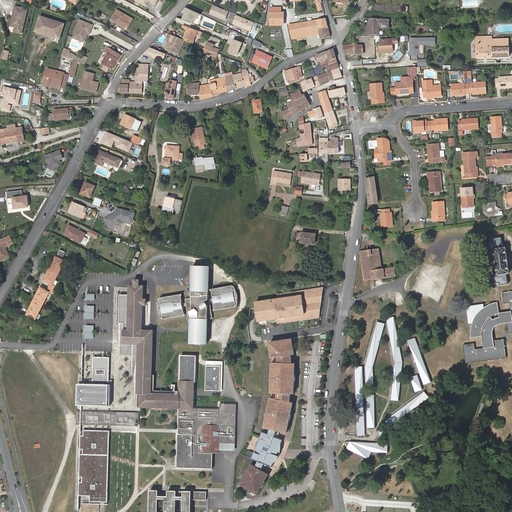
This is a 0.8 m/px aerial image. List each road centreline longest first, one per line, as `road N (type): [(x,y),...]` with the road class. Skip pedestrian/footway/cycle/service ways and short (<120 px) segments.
road 1 (residential): [(356,128),(360,203),(330,424),(339,511)]
road 2 (residential): [(113,103),(202,105),(337,43)]
road 3 (residential): [(0,294),(96,119),(113,103)]
road 4 (residential): [(113,103),(118,76),(184,0)]
road 5 (residential): [(390,124),(413,109),(511,104)]
